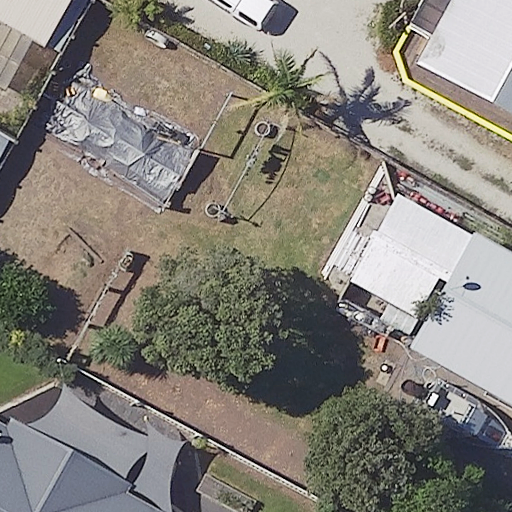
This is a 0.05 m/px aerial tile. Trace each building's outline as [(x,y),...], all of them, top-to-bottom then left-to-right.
[(0,0),(0,18),(61,50),(87,0),(0,0)] [(511,0),(443,0),(412,56),(511,111),(511,0)] [(0,151),(10,132),(0,127),(0,151)] [(511,251),(387,184),(332,287),(409,329),(402,342),(511,401),(511,251)] [(172,511),(0,414),(0,511),(172,511)]
